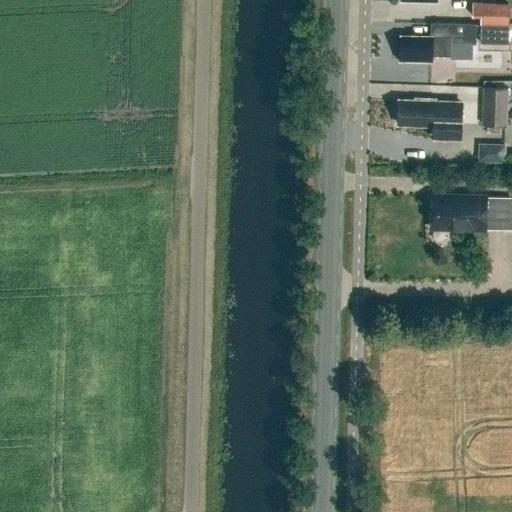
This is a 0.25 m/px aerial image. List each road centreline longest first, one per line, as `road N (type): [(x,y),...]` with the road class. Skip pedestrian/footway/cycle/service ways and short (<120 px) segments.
road 1 (secondary): [(319,511),(334,0)]
road 2 (unclassified): [(187,511),(202,0)]
